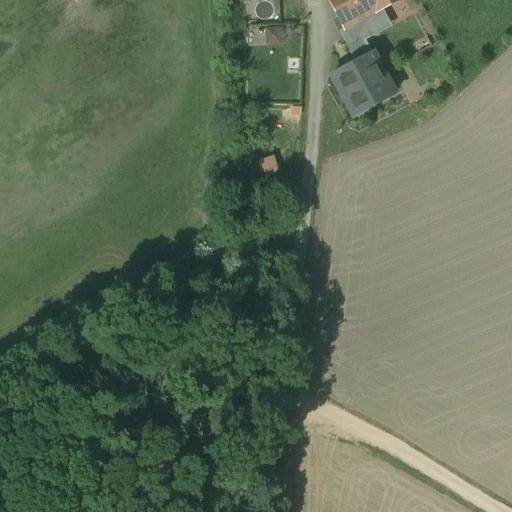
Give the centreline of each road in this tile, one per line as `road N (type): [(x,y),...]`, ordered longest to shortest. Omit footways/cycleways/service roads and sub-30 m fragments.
road 1 (unclassified): [(265,511),(326,41),(312,0)]
road 2 (track): [(281,385),(492,511)]
